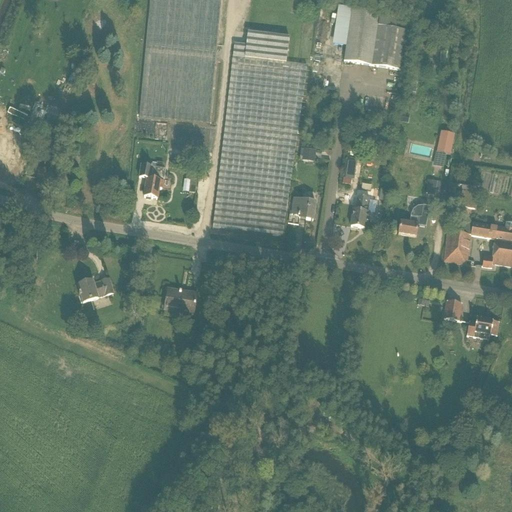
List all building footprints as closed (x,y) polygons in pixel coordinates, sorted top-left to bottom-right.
[(209,126),(220,0),(150,0),(140,119),(209,126)] [(402,72),(410,20),(381,15),(381,13),(353,9),(345,63),(402,72)] [(282,238),(305,69),(306,67),(286,64),(290,38),(247,34),(246,46),(234,45),(229,91),(213,230),(282,238)] [(10,109),(7,115),(25,123),(27,117),(10,109)] [(408,124),(409,116),(402,115),(401,123),(408,124)] [(30,118),(28,123),(37,127),(39,122),(30,118)] [(441,132),(436,154),(449,156),(454,135),(441,132)] [(316,152),(303,150),(301,162),(314,164),(316,152)] [(351,180),(354,181),(356,163),(354,163),(348,162),(345,179),(345,180),(351,180)] [(50,171),(49,170),(49,165),(41,165),(40,169),(38,169),(36,189),(48,190),(50,171)] [(162,170),(156,169),(141,166),(139,179),(147,181),(144,199),(157,201),(159,190),(162,191),(163,183),(165,170),(162,170)] [(428,182),(426,196),(435,197),(436,183),(428,182)] [(479,189),(470,188),(451,186),(448,207),(475,211),(479,189)] [(370,200),(358,198),(355,212),(354,211),(351,228),(364,231),(366,222),(368,222),(369,214),(367,214),(370,200)] [(294,201),(292,217),(289,216),(288,225),(298,227),(299,220),(313,222),(316,204),(294,201)] [(400,224),(398,236),(416,239),(418,227),(420,228),(420,229),(429,230),(432,212),(427,211),(428,206),(425,205),(419,206),(414,209),(411,215),(410,218),(409,225),(400,224)] [(494,217),(494,226),(503,227),(504,217),(494,217)] [(464,224),(463,235),(471,237),(472,225),(464,224)] [(471,237),(470,237),(495,241),(511,243),(511,224),(506,224),(505,230),(490,228),(472,225),(471,237)] [(466,267),(470,237),(471,237),(463,235),(448,233),(444,263),(463,266),(466,267)] [(492,266),(511,269),(511,243),(495,241),(492,258),(483,257),(482,269),(492,270),(492,266)] [(78,287),(83,305),(98,301),(97,299),(104,296),(105,298),(113,295),(109,281),(100,283),(101,285),(93,287),(92,283),(78,287)] [(197,296),(168,291),(164,311),(193,316),(197,296)] [(447,303),(444,321),(459,324),(462,306),(447,303)] [(136,308),(126,309),(126,319),(137,319),(136,308)] [(499,324),(476,320),(475,326),(469,325),(466,338),(476,340),(477,335),(496,338),(499,324)] [(94,328),(84,324),(79,334),(90,338),(94,328)] [(215,339),(212,354),(218,356),(221,340),(215,339)] [(206,357),(197,354),(195,360),(204,363),(206,357)] [(446,475),(437,498),(451,504),(460,481),(446,475)] [(191,511),(205,511),(210,505),(200,498),(191,511)]
